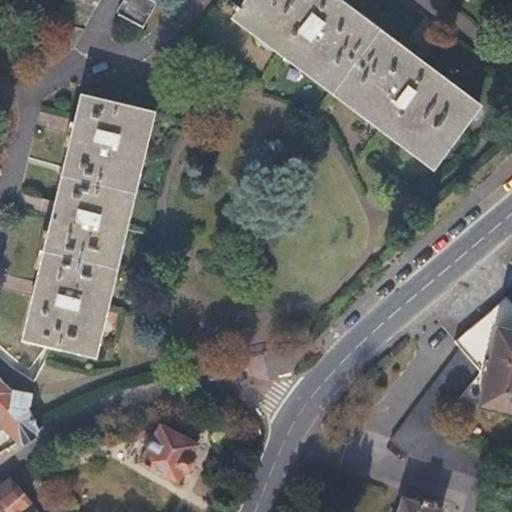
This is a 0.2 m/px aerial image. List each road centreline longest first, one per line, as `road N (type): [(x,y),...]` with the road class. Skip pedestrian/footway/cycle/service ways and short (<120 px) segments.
road 1 (residential): [(0,479),(117,402),(158,389),(229,379),(302,411)]
road 2 (secondary): [(302,411),(374,332),(511,215)]
road 3 (residential): [(80,62),(152,46),(193,0)]
